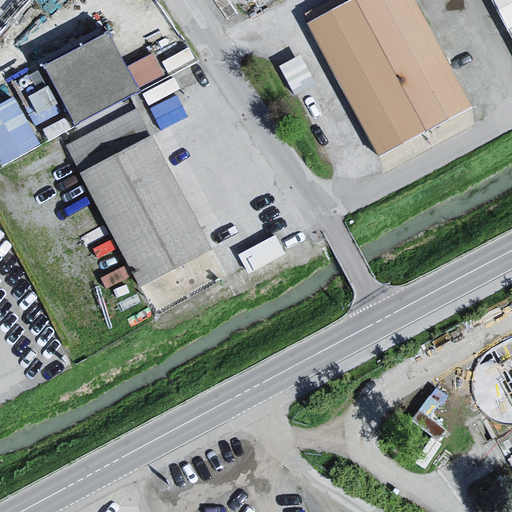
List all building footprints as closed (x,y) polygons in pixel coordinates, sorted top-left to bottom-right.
[(470,106),(411,0),(355,0),(308,27),(380,156),(470,106)] [(511,0),(484,0),(511,53),(511,0)] [(46,149),(132,99),(97,40),(11,89),(46,149)] [(136,92),(163,77),(151,56),(124,72),(136,92)] [(0,171),(36,152),(9,102),(0,106),(0,171)] [(130,287),(202,250),(134,114),(61,150),(130,287)] [(246,275),(281,254),(268,232),(233,253),(246,275)]
